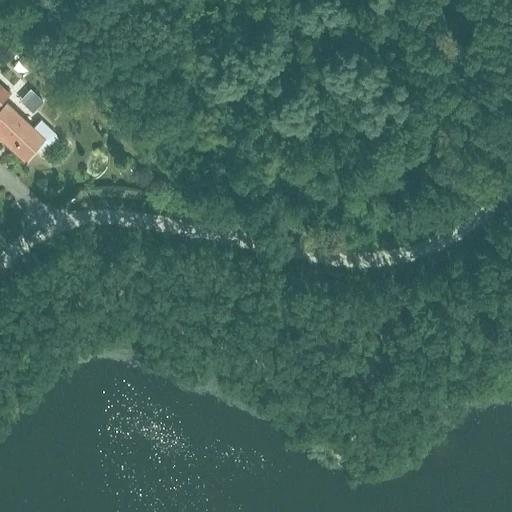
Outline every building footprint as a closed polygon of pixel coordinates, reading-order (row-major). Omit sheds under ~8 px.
[(46,61),(38,69),(48,79),(57,71),(46,61)] [(0,103),(9,94),(0,84),(0,103)] [(74,87),(65,96),(74,105),(83,96),(74,87)] [(35,93),(24,105),(32,112),(43,100),(35,93)] [(6,103),(0,109),(0,137),(24,159),(35,147),(38,150),(44,151),(48,150),(56,143),(57,137),(55,132),(41,119),(32,127),(6,103)] [(100,113),(92,122),(99,129),(107,121),(107,120),(100,113)] [(126,166),(120,172),(128,180),(134,174),(126,166)]
